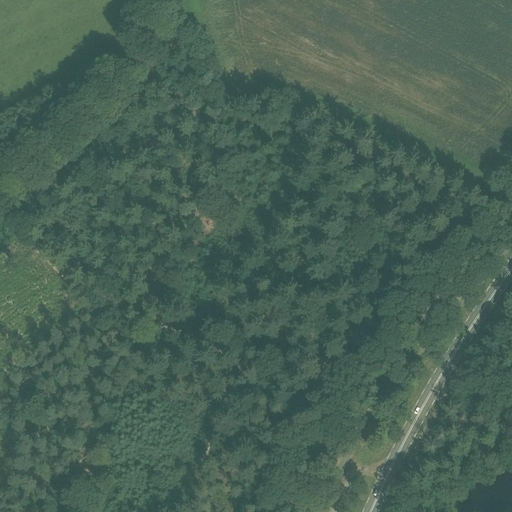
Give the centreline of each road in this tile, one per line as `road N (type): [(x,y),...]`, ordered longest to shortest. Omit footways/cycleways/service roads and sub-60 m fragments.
road 1 (secondary): [(372,511),(469,326),(511,271)]
road 2 (track): [(3,180),(67,136),(159,19),(163,0)]
